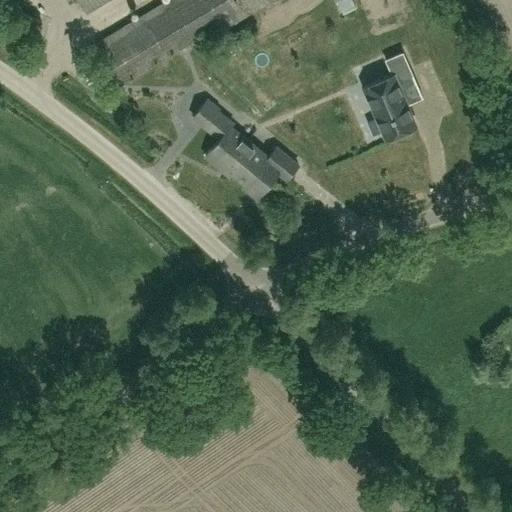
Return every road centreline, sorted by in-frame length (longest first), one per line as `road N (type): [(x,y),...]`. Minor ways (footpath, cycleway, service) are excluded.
road 1 (unclassified): [(261,279),(0,74)]
road 2 (unclassified): [(0,468),(261,279)]
road 3 (unclassified): [(480,511),(261,279)]
road 4 (unclassified): [(261,279),(360,238),(511,193)]
